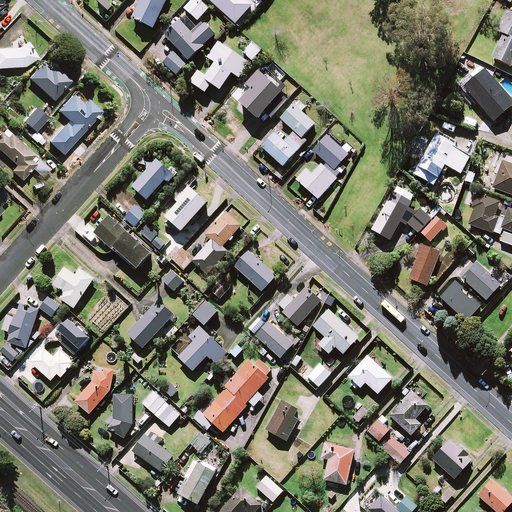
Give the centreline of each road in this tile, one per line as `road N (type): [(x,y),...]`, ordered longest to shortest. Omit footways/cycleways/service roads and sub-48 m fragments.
road 1 (residential): [(155,100),(511,424)]
road 2 (residential): [(0,276),(155,100)]
road 3 (residential): [(44,0),(155,100)]
road 4 (trunk): [(97,511),(0,425)]
